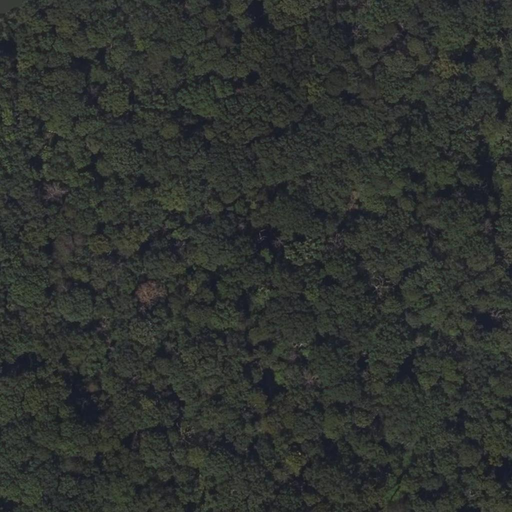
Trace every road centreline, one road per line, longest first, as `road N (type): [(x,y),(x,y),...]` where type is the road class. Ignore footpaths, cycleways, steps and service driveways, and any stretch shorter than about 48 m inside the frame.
road 1 (track): [(511,376),(237,492),(236,511)]
road 2 (track): [(0,209),(20,0)]
